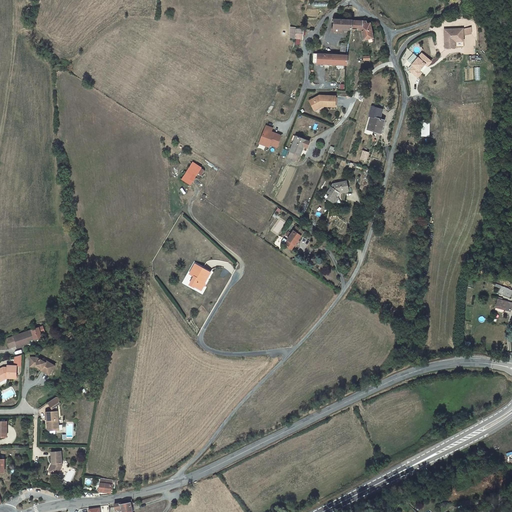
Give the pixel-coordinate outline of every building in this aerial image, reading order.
[(354,19),(334,18),(334,26),(334,27),(342,27),(351,27),(353,27),(354,19)] [(353,27),(351,27),(347,53),(349,54),(355,55),(358,47),(358,29),(363,29),(365,30),(364,23),(369,22),(368,19),(354,19),(353,27)] [(376,41),(375,36),(371,21),(369,22),(364,23),(365,30),(363,29),(365,38),(368,38),(369,43),(376,41)] [(304,29),(296,28),(295,37),(301,38),(304,38),(304,29)] [(451,45),(463,45),(462,38),(462,32),(445,33),(445,43),(451,43),(451,45)] [(347,64),(349,54),(347,53),(318,52),(318,62),(347,64)] [(414,65),(410,69),(418,76),(432,61),(422,52),(412,64),(414,65)] [(349,54),(347,64),(353,64),(355,55),(349,54)] [(313,96),(317,106),(322,104),(335,105),(336,95),(320,93),(313,96)] [(367,133),(370,134),(377,136),(380,127),(382,127),(383,123),(379,122),(382,112),(372,110),(372,112),(370,112),(368,120),(370,121),(367,133)] [(268,124),(262,138),(268,140),(268,141),(271,142),(279,145),(283,133),(273,130),(273,128),(271,128),(272,125),(268,124)] [(286,158),(296,162),(298,156),(299,157),(303,148),(306,149),(309,144),(305,142),(293,137),(291,142),(293,143),(286,158)] [(199,173),(202,175),(206,169),(193,161),(182,179),(191,185),(199,173)] [(326,202),(332,206),(335,201),(334,200),(337,196),(347,193),(344,184),(331,188),(326,196),(329,198),(326,202)] [(288,241),(285,246),(290,250),(293,245),(295,246),(298,242),(297,241),(303,232),(296,227),(286,240),(288,241)] [(191,272),(194,274),(189,282),(194,286),(196,284),(202,288),(205,284),(204,283),(211,272),(197,262),(191,272)] [(511,295),(511,292),(501,289),(500,294),(511,298),(511,295)] [(503,300),(498,298),(496,308),(510,312),(511,306),(511,304),(503,302),(503,300)] [(18,342),(19,344),(19,345),(31,342),(30,338),(35,336),(36,340),(43,338),(39,328),(8,338),(11,345),(18,342)] [(36,365),(42,367),(41,370),(50,374),(54,365),(45,361),(45,362),(36,358),(30,357),(29,366),(35,367),(36,365)] [(5,368),(1,370),(0,368),(0,367),(0,378),(2,378),(5,379),(7,379),(7,377),(14,378),(16,365),(6,365),(6,366),(4,366),(5,368)] [(47,405),(50,411),(59,406),(55,400),(53,401),(47,405)] [(47,429),(48,431),(55,431),(55,424),(57,424),(56,411),(45,412),(46,421),(48,421),(48,423),(46,424),(47,429)] [(55,476),(61,465),(60,451),(51,451),(50,463),(52,463),(52,467),(49,467),(48,469),(52,471),(50,473),(55,476)] [(111,492),(113,478),(101,477),(99,491),(111,492)] [(133,511),(130,502),(123,503),(122,502),(114,504),(115,507),(118,509),(122,508),(125,507),(126,511),(133,511)]
